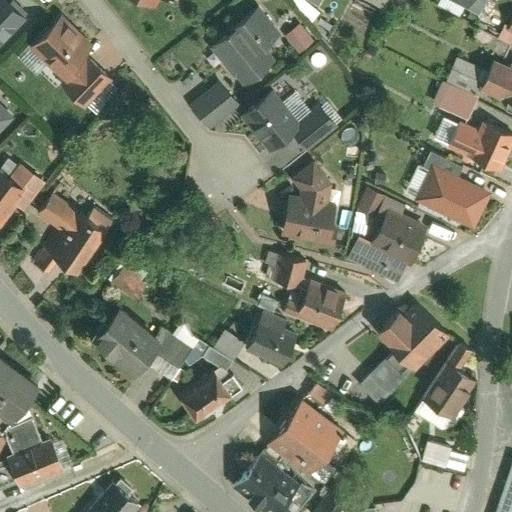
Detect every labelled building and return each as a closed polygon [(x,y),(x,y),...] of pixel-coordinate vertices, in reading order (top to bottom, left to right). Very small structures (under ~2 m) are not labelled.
[(0,0),(0,48),(27,18),(6,0),(0,0)] [(270,0),(256,0),(215,34),(248,73),(281,46),(271,34),(287,21),(270,0)] [(447,0),(465,9),(469,0),(447,0)] [(486,0),(469,0),(465,9),(464,13),(478,19),(486,0)] [(66,1),(34,33),(69,67),(94,41),(100,34),(66,1)] [(142,7),(128,23),(144,38),(159,22),(142,7)] [(300,51),(316,39),(301,21),(286,33),(300,51)] [(118,64),(94,41),(69,67),(66,70),(90,93),(118,64)] [(485,74),(493,57),(462,42),(450,66),(481,81),(485,74)] [(511,52),(498,46),(493,57),(485,74),(506,84),(507,82),(511,83),(511,52)] [(247,90),(225,66),(195,92),(216,117),(247,90)] [(482,85),(451,72),(444,89),(474,103),(482,85)] [(276,77),(246,101),(278,139),(301,119),(307,115),(302,109),(276,77)] [(307,115),(301,119),(314,135),(344,110),(326,89),(302,109),(307,115)] [(0,103),(0,133),(15,117),(0,103)] [(504,152),(511,133),(511,118),(488,108),(485,116),(466,107),(455,132),(504,152)] [(437,148),(464,161),(468,151),(436,136),(429,152),(434,155),(437,148)] [(40,153),(29,145),(22,155),(34,163),(40,153)] [(333,187),(337,168),(318,147),(297,165),(306,175),(305,182),(333,187)] [(434,155),(419,186),(479,214),(497,176),(464,161),(437,148),(434,155)] [(34,179),(0,152),(0,208),(6,213),(34,179)] [(383,196),(390,181),(372,172),(361,195),(379,204),(383,196)] [(81,258),(114,215),(84,192),(82,195),(59,177),(42,200),(65,217),(51,235),(81,258)] [(294,180),(286,222),(341,232),(348,190),(333,187),(305,182),(294,180)] [(383,196),(391,200),(394,194),(408,201),(413,192),(390,181),(383,196)] [(408,201),(394,194),(391,200),(375,231),(393,241),(413,251),(417,252),(436,214),(408,201)] [(403,271),(413,251),(393,241),(383,261),(403,271)] [(129,246),(115,263),(128,274),(142,257),(129,246)] [(306,265),(278,257),(271,282),(291,288),(299,290),(302,278),(306,265)] [(291,288),(281,312),(330,332),(345,296),(302,278),(299,290),(291,288)] [(126,289),(96,323),(140,360),(169,326),(126,289)] [(275,311),(280,299),(261,291),(257,303),(275,311)] [(397,309),(376,330),(394,349),(413,368),(446,335),(449,333),(417,300),(403,314),(397,309)] [(262,312),(245,350),(282,366),(299,329),(262,312)] [(223,331),(211,348),(231,362),(243,344),(223,331)] [(474,350),(459,341),(457,343),(422,398),(452,416),(470,387),(464,383),(470,373),(462,368),(474,350)] [(211,348),(207,345),(200,356),(224,372),(231,362),(211,348)] [(413,368),(394,349),(360,382),(379,401),(413,368)] [(0,354),(0,409),(13,420),(40,385),(0,354)] [(176,394),(195,421),(230,397),(229,396),(220,383),(212,370),(176,394)] [(220,383),(229,396),(239,389),(230,376),(220,383)] [(317,383),(309,394),(323,404),(331,394),(317,383)] [(299,398),(266,443),(309,474),(310,472),(321,458),(342,430),(299,398)] [(5,431),(14,451),(43,439),(35,419),(5,431)] [(7,454),(21,486),(65,468),(52,436),(43,439),(14,451),(7,454)] [(438,443),(425,439),(419,460),(432,464),(438,443)] [(438,443),(432,464),(445,467),(446,466),(450,448),(451,446),(438,443)] [(468,453),(450,448),(446,466),(463,471),(468,453)] [(299,481),(261,451),(232,487),(263,511),(297,511),(283,501),(299,481)] [(334,468),(321,458),(310,472),(323,482),(334,468)] [(511,511),(511,463),(495,511),(511,511)] [(116,481),(113,479),(83,511),(132,511),(141,503),(129,492),(133,487),(120,475),(116,481)] [(329,484),(310,511),(311,511),(341,511),(351,499),(329,484)]
